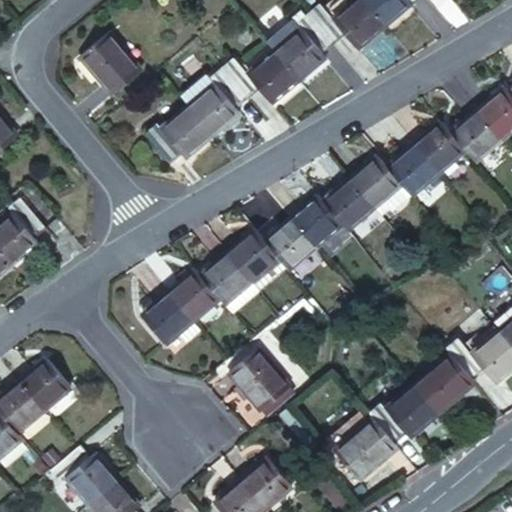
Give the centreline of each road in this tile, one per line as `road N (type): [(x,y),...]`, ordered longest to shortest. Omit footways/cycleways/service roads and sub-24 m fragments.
road 1 (residential): [(511,21),(149,237)]
road 2 (residential): [(149,237),(21,86),(17,55),(29,27),(68,0)]
road 3 (residential): [(57,292),(178,438)]
road 4 (residential): [(410,511),(511,428)]
